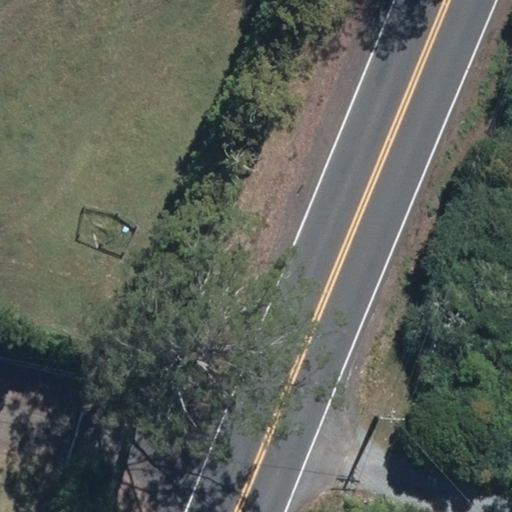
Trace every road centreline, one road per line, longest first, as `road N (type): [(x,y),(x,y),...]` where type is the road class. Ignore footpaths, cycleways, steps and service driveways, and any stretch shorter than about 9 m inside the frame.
road 1 (secondary): [(241,511),(446,0)]
road 2 (unknown): [(269,443),(489,511)]
